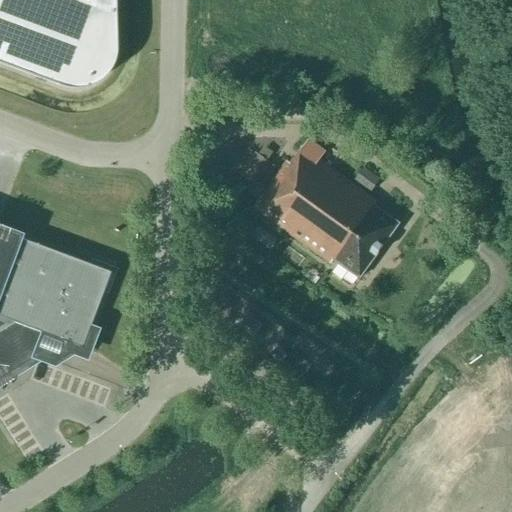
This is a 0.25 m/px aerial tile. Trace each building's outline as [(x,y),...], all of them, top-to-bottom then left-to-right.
[(0,0),(0,64),(59,87),(63,88),(66,89),(68,89),(70,89),(71,89),(72,89),(75,89),(77,89),(79,89),(80,89),(83,88),(85,88),(87,87),(89,87),(90,86),(92,85),(94,84),(95,83),(97,82),(99,81),(100,79),(102,78),(103,77),(104,75),(105,74),(106,74),(107,72),(108,70),(110,67),(112,63),(113,61),(113,58),(114,56),(114,52),(114,48),(113,0),(0,0)] [(377,202),(319,161),(325,153),(308,140),(291,165),(288,162),(254,209),(332,265),(335,261),(361,279),(400,224),(374,205),(377,202)] [(255,186),(271,164),(255,152),(239,174),(255,186)] [(371,194),(380,180),(363,168),(353,182),(371,194)] [(209,211),(212,206),(207,203),(204,208),(209,211)] [(0,378),(35,356),(43,335),(61,342),(61,341),(80,349),(109,272),(71,258),(0,231),(0,378)]
